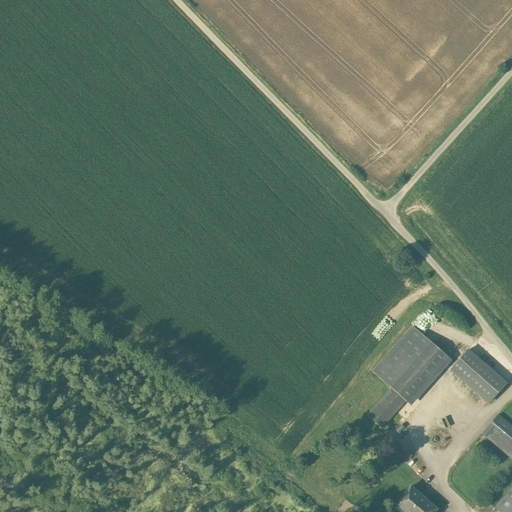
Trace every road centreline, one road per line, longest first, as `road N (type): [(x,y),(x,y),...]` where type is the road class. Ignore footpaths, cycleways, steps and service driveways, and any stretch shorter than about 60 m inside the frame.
road 1 (unclassified): [(386,211),(175,0)]
road 2 (unclassified): [(511,357),(386,211)]
road 3 (unclassified): [(386,211),(511,70)]
